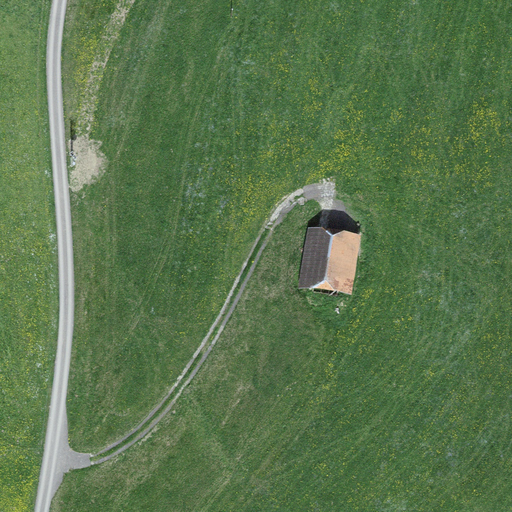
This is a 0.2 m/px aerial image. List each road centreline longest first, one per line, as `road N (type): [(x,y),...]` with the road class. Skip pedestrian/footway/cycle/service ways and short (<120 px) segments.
road 1 (unclassified): [(59,0),(54,64),(68,309),(42,511)]
road 2 (track): [(52,460),(93,458),(143,431),(201,353),(275,214),(328,186)]
